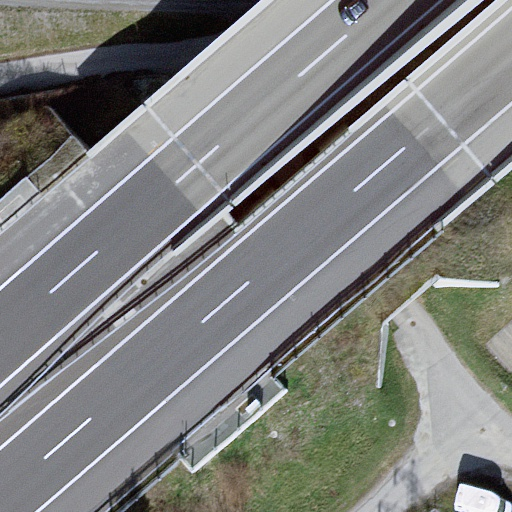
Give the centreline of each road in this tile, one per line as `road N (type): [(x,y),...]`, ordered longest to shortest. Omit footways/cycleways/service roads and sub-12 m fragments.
road 1 (motorway): [(0,497),(511,56)]
road 2 (motorway): [(386,0),(0,335)]
road 3 (track): [(135,57),(413,0)]
road 4 (track): [(329,0),(170,0)]
road 5 (track): [(475,399),(379,511)]
road 6 (track): [(0,79),(135,57)]
